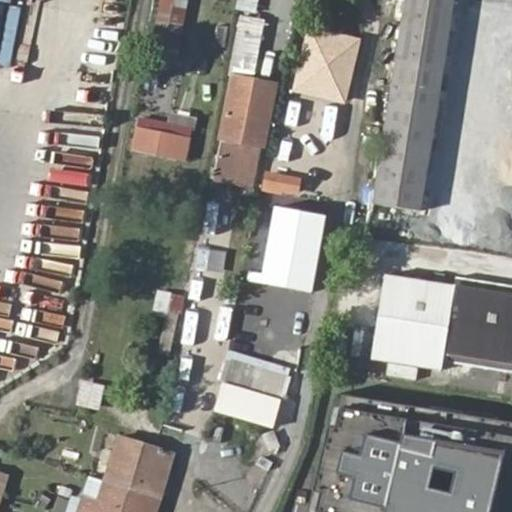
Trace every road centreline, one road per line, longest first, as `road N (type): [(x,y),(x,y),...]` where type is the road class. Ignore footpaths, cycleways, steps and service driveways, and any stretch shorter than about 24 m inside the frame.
road 1 (residential): [(255,511),(308,406),(374,29)]
road 2 (unknown): [(352,324),(360,272),(371,254),(389,247),(511,265)]
road 3 (unknown): [(352,379),(511,409)]
